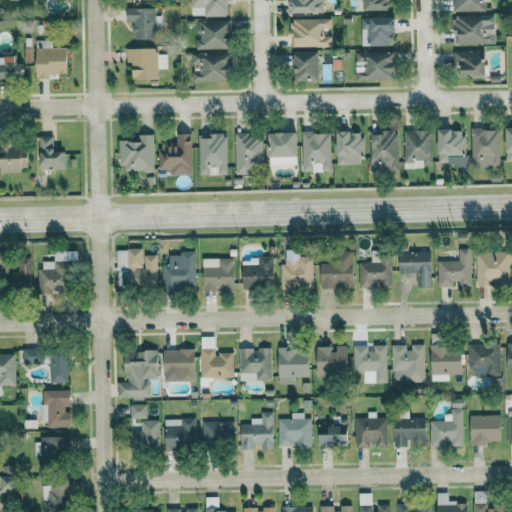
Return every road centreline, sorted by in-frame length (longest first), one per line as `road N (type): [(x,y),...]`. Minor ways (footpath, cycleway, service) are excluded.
road 1 (tertiary): [(511,209),(0,220)]
road 2 (residential): [(103,511),(93,0)]
road 3 (residential): [(0,323),(511,317)]
road 4 (residential): [(95,104),(511,96)]
road 5 (residential): [(103,484),(511,478)]
